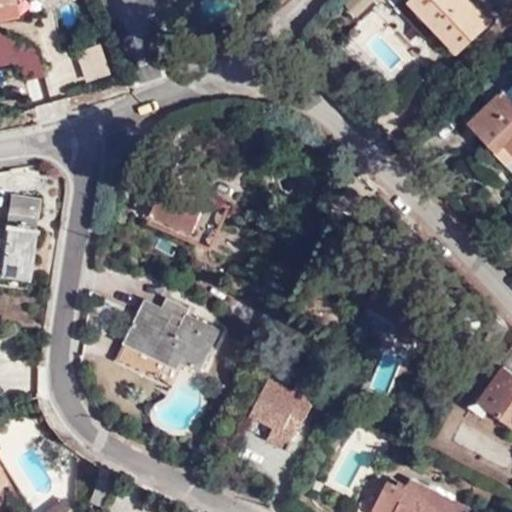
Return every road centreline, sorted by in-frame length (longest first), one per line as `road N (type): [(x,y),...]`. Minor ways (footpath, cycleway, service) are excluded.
road 1 (residential): [(93,136),(69,257),(64,389),(108,447),(238,511)]
road 2 (residential): [(511,303),(343,121),(260,85)]
road 3 (residential): [(260,85),(192,93),(93,136)]
